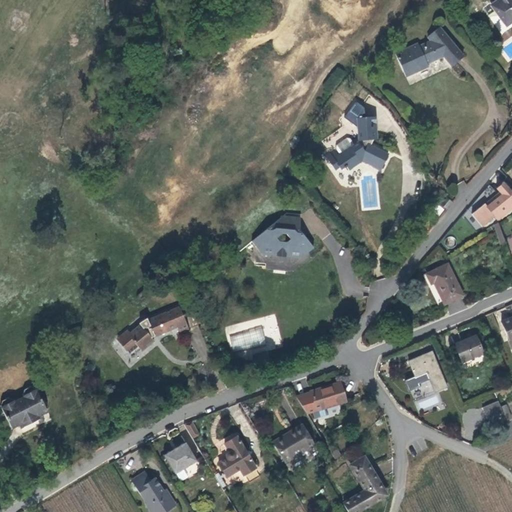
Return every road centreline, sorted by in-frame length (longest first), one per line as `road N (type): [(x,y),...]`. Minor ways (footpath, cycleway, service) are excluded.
road 1 (residential): [(362,360),(177,417),(14,511)]
road 2 (residential): [(511,149),(399,279),(355,341),(362,360)]
road 3 (track): [(392,511),(404,454),(398,431),(453,444),(511,474)]
road 4 (residential): [(362,360),(511,294)]
